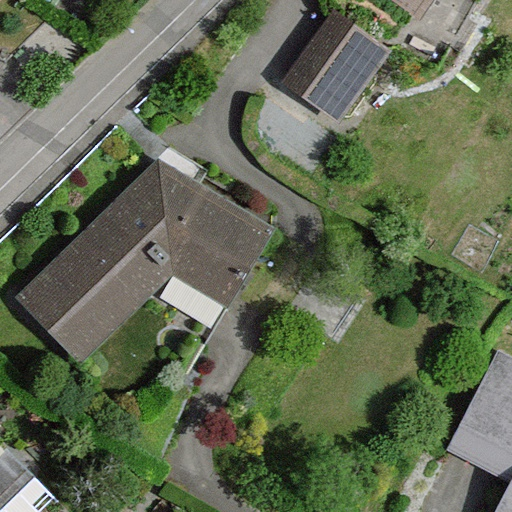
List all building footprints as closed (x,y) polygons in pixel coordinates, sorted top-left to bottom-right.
[(383,0),(400,12),(409,0),(383,0)] [(261,82),(323,127),(377,51),(314,7),(261,82)] [(1,297),(68,365),(161,277),(209,306),(263,221),(142,158),(1,297)] [(498,480),(482,511),(511,511),(511,363),(483,349),(435,450),(498,480)] [(0,499),(27,475),(0,446),(0,499)]
